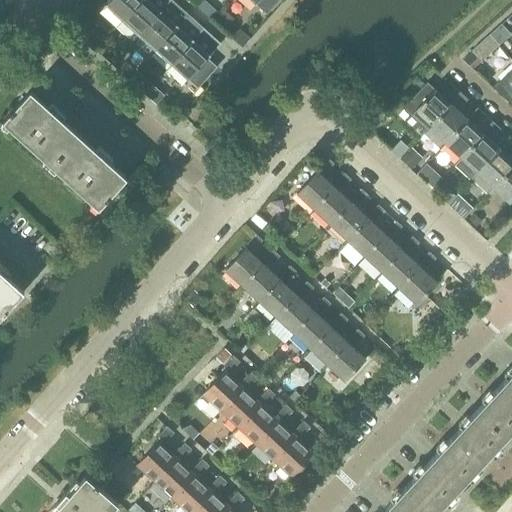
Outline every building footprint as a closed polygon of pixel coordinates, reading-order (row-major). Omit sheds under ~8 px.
[(123,20),(140,0),(110,0),(106,5),(123,20)] [(140,0),(123,20),(139,35),(169,0),(140,0)] [(188,13),(173,0),(169,0),(139,35),(155,50),(188,13)] [(251,0),(256,4),(257,4),(267,13),(278,0),(251,0)] [(211,6),(205,13),(212,19),(218,12),(211,6)] [(204,28),(188,13),(155,50),(171,64),(194,40),(204,28)] [(490,34),(497,42),(508,31),(502,24),(490,34)] [(194,40),(171,64),(196,86),(215,64),(208,58),(211,55),(208,53),(219,41),(212,35),(204,28),(194,40)] [(241,30),(234,39),(243,47),(251,39),(241,30)] [(497,42),(490,34),(472,50),(482,61),(500,45),(497,42)] [(511,70),(500,81),(511,95),(511,70)] [(429,129),(461,93),(454,87),(445,97),(435,88),(434,89),(428,82),(410,101),(417,108),(412,113),(429,129)] [(127,178),(125,176),(31,89),(2,121),(99,208),(127,178)] [(461,93),(429,129),(445,144),(468,119),(468,118),(459,110),(468,99),(461,93)] [(468,119),(445,144),(461,159),(488,130),(495,123),(478,107),(468,118),(468,119)] [(381,108),(364,126),(371,133),(383,121),(385,112),(381,108)] [(461,159),(455,165),(471,180),(478,174),(501,148),(494,142),(491,139),(501,129),(495,123),(488,130),(461,159)] [(397,140),(388,149),(397,157),(406,147),(397,140)] [(423,157),(411,147),(400,158),(412,169),(423,157)] [(501,148),(478,174),(494,189),(511,168),(511,154),(510,157),(501,148)] [(325,173),(334,163),(327,157),(318,167),(325,173)] [(511,168),(494,189),(510,203),(511,201),(511,168)] [(314,208),(335,186),(317,170),(297,192),(314,208)] [(432,171),(424,181),(431,188),(440,178),(432,171)] [(342,189),(351,179),(344,173),(335,183),(342,189)] [(335,186),(314,208),(331,224),(352,202),(335,186)] [(443,187),(438,194),(446,202),(452,196),(443,187)] [(359,204),(368,195),(361,189),(352,198),(359,204)] [(457,196),(449,205),(463,218),(472,209),(457,196)] [(348,240),(369,218),(352,202),(331,224),(348,240)] [(376,220),(385,211),(378,205),(369,214),(376,220)] [(471,213),(466,219),(475,227),(480,222),(471,213)] [(369,218),(348,240),(365,256),(386,234),(369,218)] [(393,236),(402,227),(395,220),(386,230),(393,236)] [(254,250),(263,240),(256,234),(247,243),(254,250)] [(386,234),(365,256),(383,272),(403,250),(386,234)] [(410,252),(419,242),(412,236),(403,246),(410,252)] [(243,285),(263,263),(246,247),(226,269),(243,285)] [(271,265),(280,256),(273,250),(264,259),(271,265)] [(403,250),(383,272),(400,287),(420,266),(403,250)] [(427,268),(436,258),(429,252),(420,262),(427,268)] [(263,263),(243,285),(260,301),(280,279),(263,263)] [(288,281),(297,272),(290,266),(281,275),(288,281)] [(420,266),(400,287),(417,303),(437,281),(420,266)] [(0,317),(24,291),(23,290),(0,269),(0,317)] [(280,279),(260,301),(277,317),(298,295),(280,279)] [(305,297),(314,288),(307,282),(298,291),(305,297)] [(298,295),(277,317),(294,333),(315,311),(298,295)] [(322,313),(331,303),(324,297),(315,307),(322,313)] [(315,311),(294,333),(311,348),(332,327),(315,311)] [(339,329),(348,319),(341,313),(332,323),(339,329)] [(332,327),(311,348),(328,364),(349,342),(332,327)] [(356,345),(365,335),(358,329),(349,339),(356,345)] [(349,342),(328,364),(345,380),(366,358),(349,342)] [(231,371),(240,362),(233,356),(225,365),(231,371)] [(221,410),(243,387),(225,370),(203,394),(221,410)] [(511,371),(386,508),(390,511),(436,511),(511,430),(511,371)] [(249,388),(257,378),(251,372),(242,382),(249,388)] [(243,387),(221,410),(239,427),(261,403),(243,387)] [(266,404),(275,395),(269,389),(260,398),(266,404)] [(261,403),(239,427),(256,443),(278,420),(261,403)] [(284,420),(293,411),(286,405),(277,414),(284,420)] [(278,420),(256,443),(274,460),(296,436),(278,420)] [(301,437),(310,427),(304,421),(295,431),(301,437)] [(165,442),(174,433),(168,427),(159,436),(165,442)] [(296,436),(274,460),(292,476),(314,453),(296,436)] [(155,481),(176,457),(159,441),(137,464),(155,481)] [(183,459),(191,449),(185,443),(176,453),(183,459)] [(176,457),(155,481),(173,497),(194,474),(176,457)] [(200,475),(209,466),(202,460),(194,469),(200,475)] [(194,474),(173,497),(188,511),(192,511),(212,490),(194,474)] [(110,511),(118,503),(86,475),(69,494),(66,491),(55,503),(58,506),(53,511),(110,511)] [(218,491),(227,482),(220,476),(211,485),(218,491)] [(212,490),(192,511),(225,511),(230,507),(212,490)] [(235,508),(244,498),(238,492),(229,502),(235,508)]
